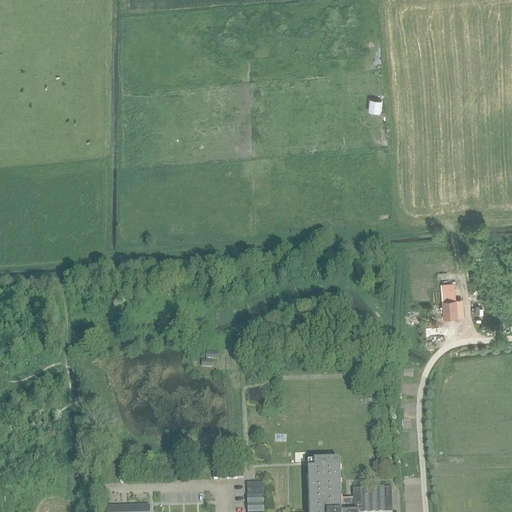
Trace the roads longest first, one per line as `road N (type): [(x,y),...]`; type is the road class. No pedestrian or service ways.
road 1 (residential): [(425,511),(424,373),(446,351),(511,340)]
road 2 (residential): [(107,488),(219,485),(220,511)]
